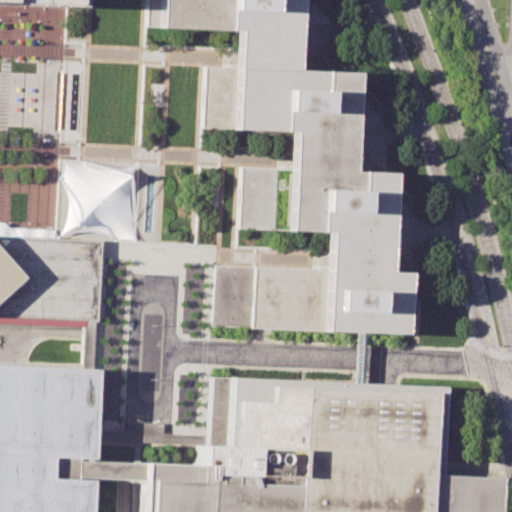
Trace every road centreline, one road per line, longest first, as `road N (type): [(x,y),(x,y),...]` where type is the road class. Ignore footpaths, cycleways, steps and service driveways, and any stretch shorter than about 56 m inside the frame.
road 1 (secondary): [(376,0),(406,73),(491,366)]
road 2 (secondary): [(511,349),(448,112),(407,0)]
road 3 (residential): [(170,350),(491,366)]
road 4 (residential): [(170,350),(170,296),(141,289),(134,301),(135,407),(155,411),(168,400),(170,350)]
road 5 (secondary): [(471,0),(511,136)]
